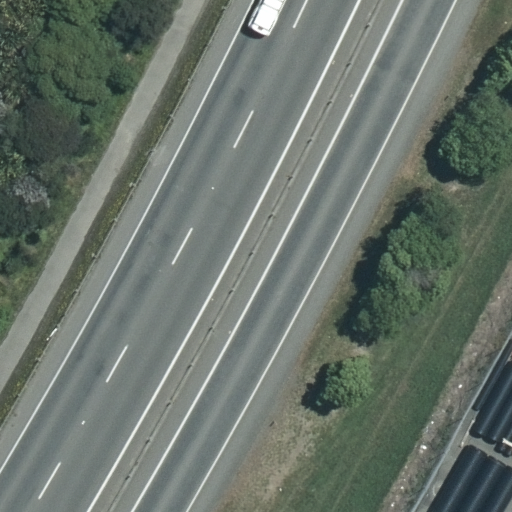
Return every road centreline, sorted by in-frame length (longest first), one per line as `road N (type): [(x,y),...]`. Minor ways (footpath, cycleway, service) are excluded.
road 1 (trunk): [(14,511),(157,264),(293,0)]
road 2 (trunk): [(423,0),(286,270),(150,511)]
